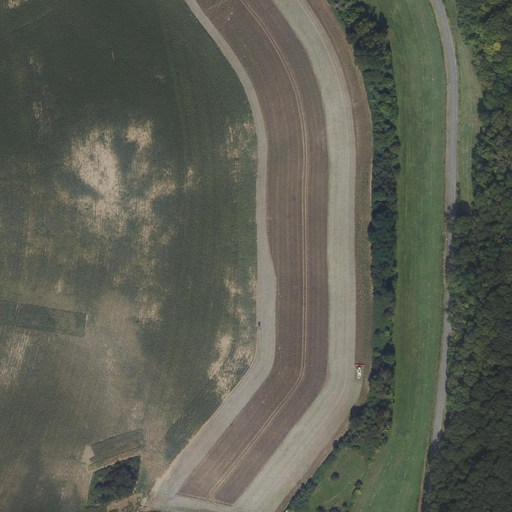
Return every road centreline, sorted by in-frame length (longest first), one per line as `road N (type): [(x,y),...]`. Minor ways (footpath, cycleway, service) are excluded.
road 1 (tertiary): [(427,511),(444,375),(453,129),(452,66),(437,0)]
road 2 (track): [(434,455),(485,378),(511,239)]
